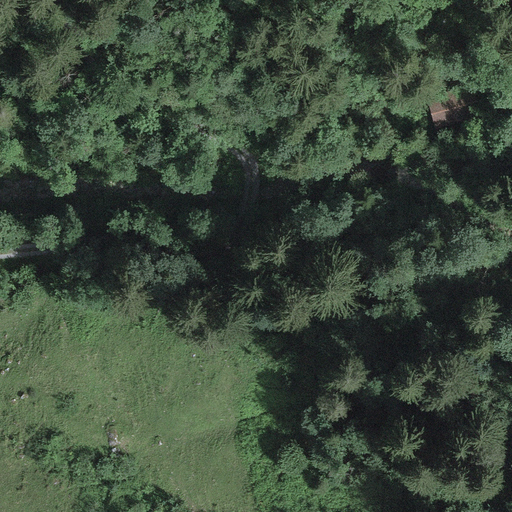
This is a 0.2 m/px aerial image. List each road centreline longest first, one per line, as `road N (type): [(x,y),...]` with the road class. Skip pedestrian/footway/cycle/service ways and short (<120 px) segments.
road 1 (track): [(0,245),(104,239),(181,258),(206,256),(238,235),(242,152)]
road 2 (track): [(242,152),(118,89),(72,32),(65,0)]
